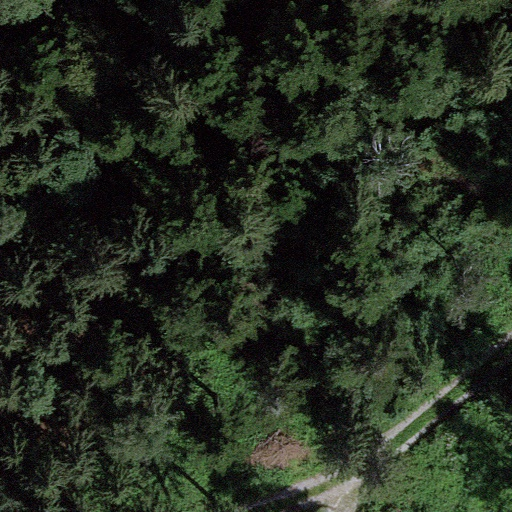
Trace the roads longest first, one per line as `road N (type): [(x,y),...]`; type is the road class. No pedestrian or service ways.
road 1 (track): [(369,462),(511,345)]
road 2 (track): [(247,511),(369,462)]
